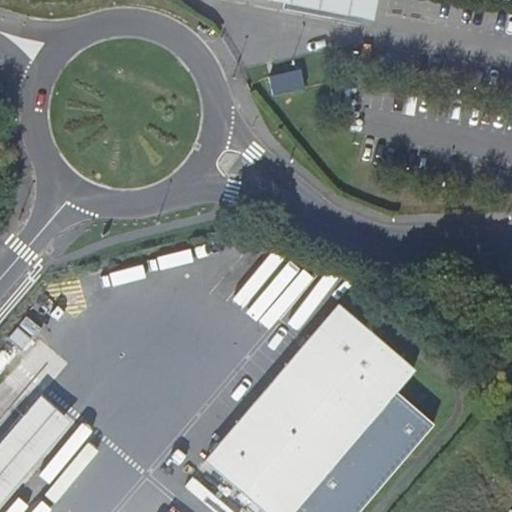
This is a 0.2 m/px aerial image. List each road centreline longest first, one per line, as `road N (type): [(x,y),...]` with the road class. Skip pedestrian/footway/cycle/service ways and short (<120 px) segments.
road 1 (residential): [(216,122),(214,92),(182,42),(156,27),(96,26),(51,59),(33,111),(51,168),(75,191)]
road 2 (residential): [(191,176),(376,247),(404,242)]
road 3 (residential): [(404,242),(300,192),(216,122)]
road 4 (residential): [(75,191),(122,205),(147,202),(191,176)]
